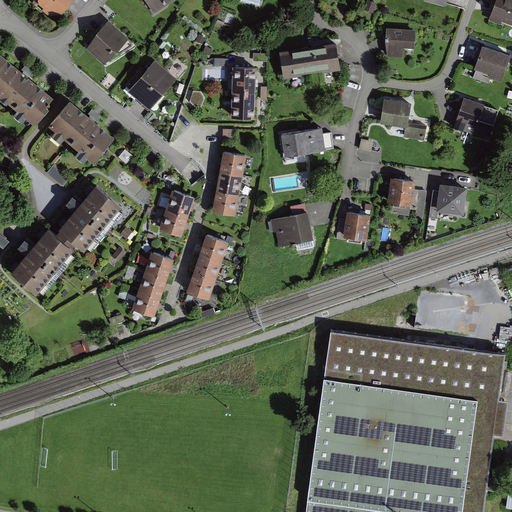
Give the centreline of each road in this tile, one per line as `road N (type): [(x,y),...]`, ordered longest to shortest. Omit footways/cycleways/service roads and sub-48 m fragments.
road 1 (residential): [(55,55),(203,179)]
road 2 (residential): [(366,81),(438,85),(476,0)]
road 3 (residential): [(164,322),(203,179)]
